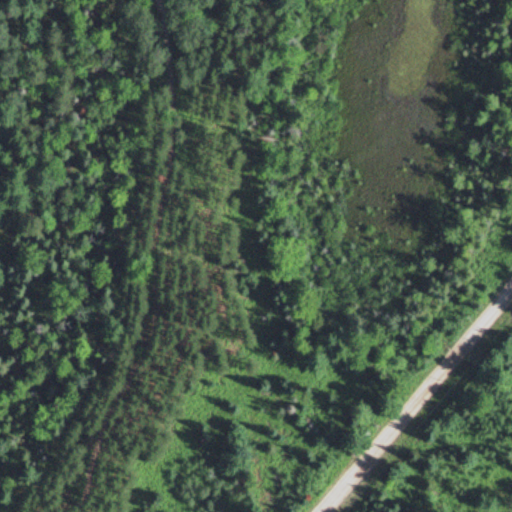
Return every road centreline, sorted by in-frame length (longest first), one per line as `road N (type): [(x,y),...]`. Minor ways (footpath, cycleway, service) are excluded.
road 1 (track): [(73,511),(100,380),(121,361),(154,277),(165,60),(155,0)]
road 2 (residential): [(313,511),(511,285)]
